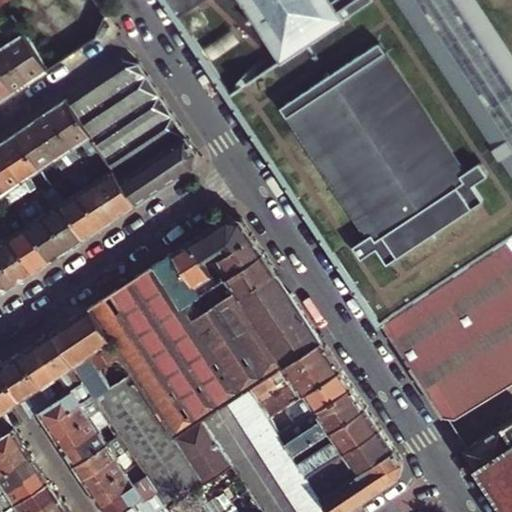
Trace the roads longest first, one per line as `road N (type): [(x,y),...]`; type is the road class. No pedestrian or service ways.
road 1 (residential): [(441,476),(239,171)]
road 2 (residential): [(239,171),(0,330)]
road 3 (residential): [(239,171),(144,23)]
road 4 (residential): [(144,23),(0,120)]
